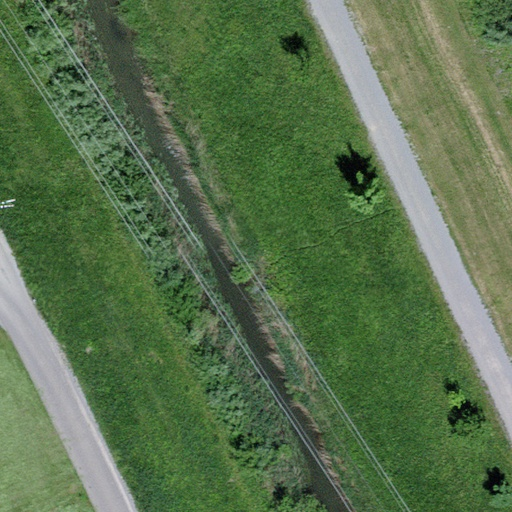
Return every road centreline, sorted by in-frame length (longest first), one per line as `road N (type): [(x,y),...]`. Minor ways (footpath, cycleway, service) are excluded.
road 1 (track): [(380,0),(511,282)]
road 2 (unclassified): [(121,511),(0,256)]
